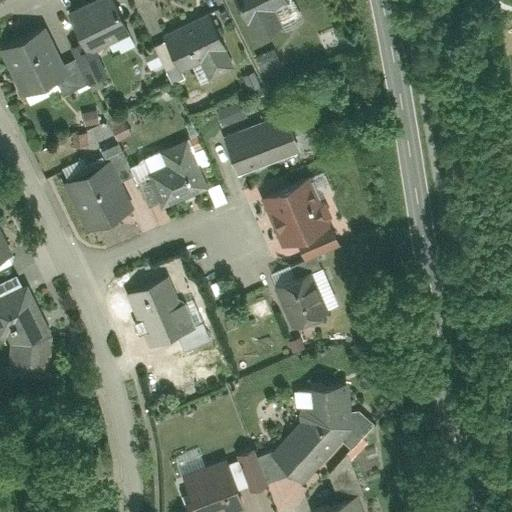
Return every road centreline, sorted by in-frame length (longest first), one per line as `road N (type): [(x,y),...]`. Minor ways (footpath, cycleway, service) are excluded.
road 1 (secondary): [(382,0),(468,511)]
road 2 (residential): [(124,511),(128,476),(116,374),(75,277)]
road 3 (residential): [(75,277),(218,230),(239,258)]
road 4 (residential): [(75,277),(0,128)]
